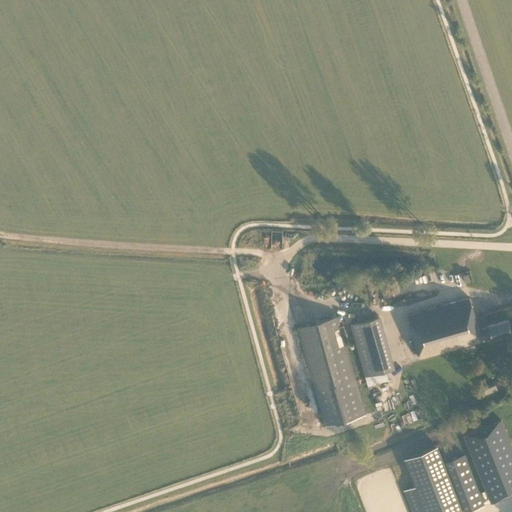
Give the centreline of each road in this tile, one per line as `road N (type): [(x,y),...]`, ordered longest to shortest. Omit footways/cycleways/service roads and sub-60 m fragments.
road 1 (track): [(511,246),(309,238),(285,256),(289,293),(355,309)]
road 2 (track): [(285,256),(0,234)]
road 3 (tertiary): [(511,153),(459,0)]
